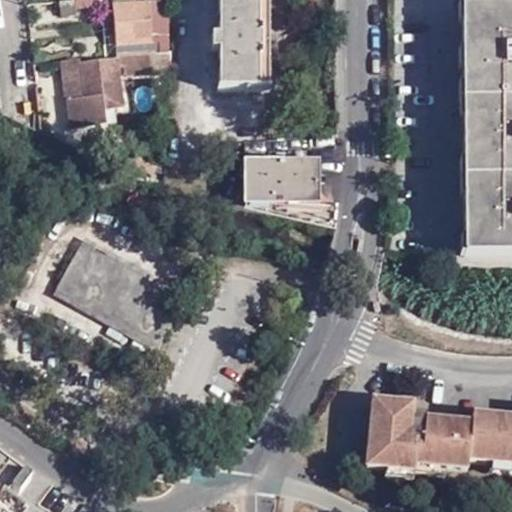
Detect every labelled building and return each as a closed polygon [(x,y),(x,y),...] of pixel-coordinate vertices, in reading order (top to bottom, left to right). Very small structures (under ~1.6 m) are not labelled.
[(109,7),(114,59),(126,58),(150,55),(149,43),(165,41),(162,0),(112,0),(112,6),(109,7)] [(215,0),(216,38),(209,38),(209,52),(216,52),(217,92),(255,91),(255,61),(256,61),(256,28),(253,28),(253,0),(215,0)] [(92,1),(56,5),(57,20),(72,18),(71,11),(93,8),(92,1)] [(511,3),(460,4),(464,256),(511,256),(511,3)] [(150,55),(167,54),(165,41),(149,43),(150,55)] [(121,79),(168,74),(168,53),(167,54),(150,55),(126,58),(127,70),(120,71),(121,79)] [(115,72),(120,71),(127,70),(126,58),(114,59),(114,61),(57,68),(65,133),(102,128),(101,111),(119,109),(115,72)] [(243,166),(243,208),(315,208),(316,166),(243,166)] [(185,297),(82,240),(79,245),(181,302),(185,297)] [(53,291),(156,348),(181,302),(79,245),(53,291)] [(156,348),(53,291),(50,297),(154,354),(156,348)] [(408,419),(409,410),(409,407),(367,402),(361,470),(410,475),(411,468),(464,474),(465,464),(511,469),(511,420),(469,417),(468,425),(424,421),(408,419)] [(424,412),(409,410),(408,419),(424,421),(424,412)] [(0,511),(0,499),(1,499),(8,505),(27,482),(0,460),(0,511)]
